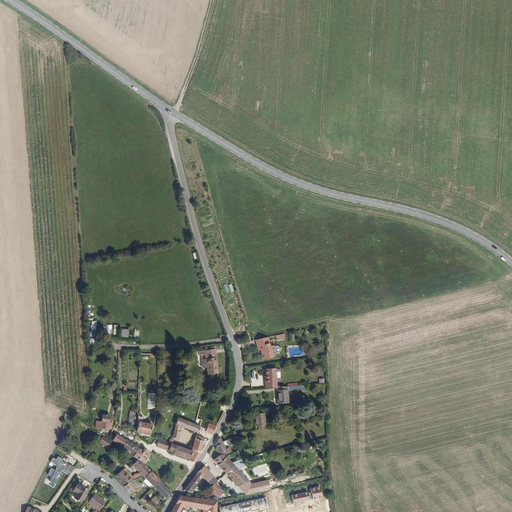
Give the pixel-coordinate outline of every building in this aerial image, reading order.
[(116,335),(116,325),(107,325),(108,335),(116,335)] [(275,351),(274,343),(271,344),(269,335),(256,338),(259,348),(261,349),(263,349),(263,351),(261,351),(263,357),(273,355),(275,351)] [(219,370),(216,347),(203,348),(203,353),(206,352),(207,356),(203,357),(204,365),(208,364),(208,372),(219,370)] [(277,385),(275,366),(264,367),(265,373),(263,373),(264,386),(277,385)] [(288,388),(288,384),(277,385),(279,402),(290,401),(288,388)] [(146,407),(154,407),(155,393),(147,393),(146,407)] [(153,422),(146,418),(146,413),(139,410),(139,416),(139,422),(139,428),(151,432),(153,422)] [(267,426),(265,410),(254,412),(256,425),(259,425),(260,427),(267,426)] [(195,428),(197,422),(174,414),(170,436),(176,437),(177,428),(176,428),(177,421),(195,428)] [(111,427),(112,421),(109,420),(109,417),(103,417),(103,426),(111,427)] [(123,443),(126,435),(114,429),(110,436),(109,438),(115,442),(116,440),(123,443)] [(199,451),(204,432),(195,429),(190,449),(189,456),(195,458),(199,451)] [(104,442),(108,434),(100,431),(96,438),(104,442)] [(140,446),(141,443),(126,435),(123,443),(131,448),(129,450),(136,453),(140,446)] [(168,450),(169,441),(159,438),(157,445),(168,450)] [(231,447),(222,439),(215,441),(210,449),(212,451),(214,449),(219,452),(222,449),(226,452),(231,447)] [(189,456),(190,449),(169,441),(168,450),(173,452),(174,454),(188,459),(189,456)] [(148,457),(149,453),(151,450),(146,447),(145,448),(140,446),(136,453),(143,458),(142,459),(150,463),(151,458),(148,457)] [(143,474),(150,469),(135,455),(131,462),(139,469),(134,473),(135,475),(134,475),(126,467),(118,475),(127,485),(134,480),(136,479),(143,474)] [(219,455),(213,460),(238,487),(249,481),(224,455),(219,455)] [(55,460),(52,458),(49,462),(56,466),(53,470),(50,468),(47,474),(50,476),(48,481),(56,484),(61,473),(59,473),(60,471),(65,474),(66,472),(69,474),(73,467),(69,465),(65,469),(63,468),(66,464),(62,461),(62,459),(57,456),(55,460)] [(213,473),(203,465),(187,484),(194,489),(204,476),(208,480),(213,473)] [(160,478),(150,469),(143,474),(156,485),(160,478)] [(219,481),(221,478),(213,473),(208,480),(215,485),(219,481)] [(174,491),(160,478),(156,485),(170,498),(174,491)] [(249,481),(238,487),(246,495),(271,490),(269,479),(252,483),(249,481)] [(135,493),(140,487),(137,484),(134,480),(127,485),(135,493)] [(225,486),(219,481),(215,485),(214,486),(219,490),(223,494),(228,488),(225,486)] [(83,500),(89,489),(79,483),(76,489),(80,491),(77,497),(83,500)] [(321,484),(312,486),(314,497),(324,495),(321,484)] [(309,490),(293,493),(295,502),(311,498),(309,490)] [(108,501),(96,493),(90,501),(101,510),(108,501)] [(220,509),(221,499),(183,494),(173,511),(181,511),(185,504),(206,507),(205,511),(210,511),(210,507),(220,509)] [(269,507),(267,497),(260,499),(262,508),(269,507)] [(260,499),(251,501),(253,509),(253,510),(262,508),(260,499)] [(156,505),(151,500),(147,504),(154,508),(156,505)] [(251,501),(242,503),(243,511),(253,509),(251,501)] [(242,503),(232,505),(233,511),(241,511),(243,511),(242,503)]
